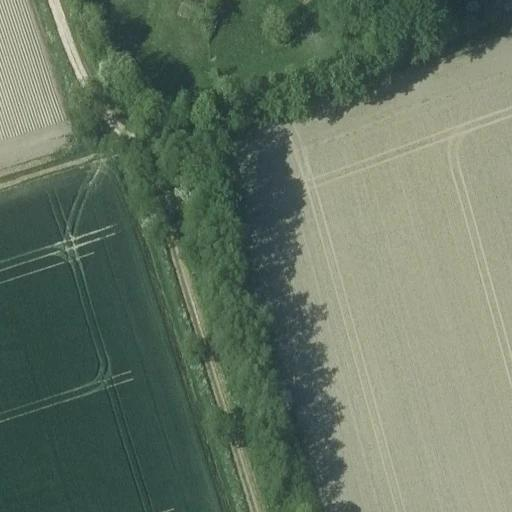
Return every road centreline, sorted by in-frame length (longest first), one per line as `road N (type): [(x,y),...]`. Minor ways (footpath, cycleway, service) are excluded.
road 1 (track): [(139,153),(247,511)]
road 2 (track): [(139,153),(365,69)]
